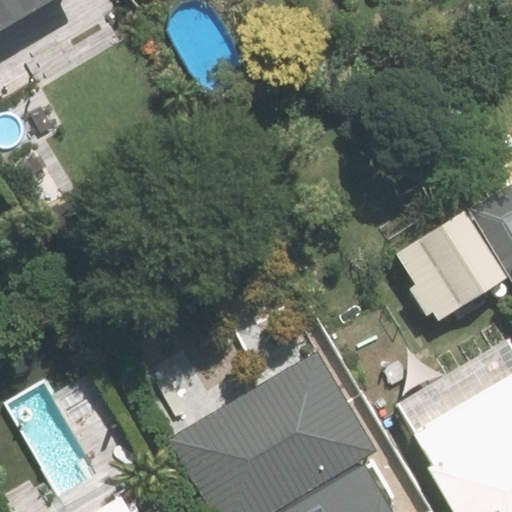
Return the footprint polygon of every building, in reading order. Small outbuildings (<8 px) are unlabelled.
[(0,0),(0,21),(36,0),(0,0)] [(505,102),(482,66),(439,95),(462,130),(505,102)] [(59,142),(56,136),(23,154),(41,189),(75,170),(71,164),(85,156),(74,134),(59,142)] [(511,178),(467,204),(511,281),(511,178)] [(392,252),(432,321),(498,283),(458,214),(392,252)] [(208,511),(276,511),(361,463),(374,456),(315,354),(166,439),(208,511)] [(511,511),(511,372),(404,435),(448,511),(511,511)] [(389,511),(361,463),(276,511),(389,511)]
